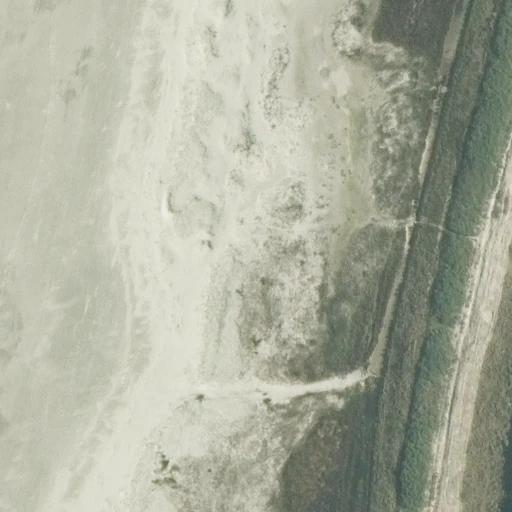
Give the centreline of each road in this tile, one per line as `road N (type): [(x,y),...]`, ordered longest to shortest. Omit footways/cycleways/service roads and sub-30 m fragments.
road 1 (track): [(363,511),(373,387),(435,102),(468,0)]
road 2 (track): [(424,511),(511,120)]
